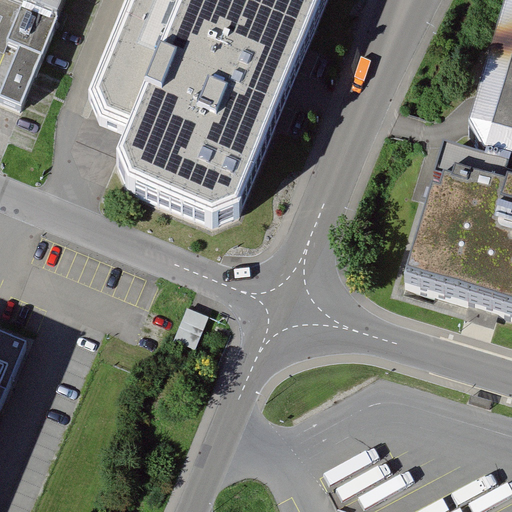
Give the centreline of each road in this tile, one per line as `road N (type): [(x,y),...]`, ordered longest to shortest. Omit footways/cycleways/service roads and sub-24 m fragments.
road 1 (unclassified): [(282,308),(408,0)]
road 2 (unclassified): [(0,192),(282,308)]
road 3 (unclassified): [(282,308),(511,378)]
road 4 (unclassified): [(193,511),(282,308)]
